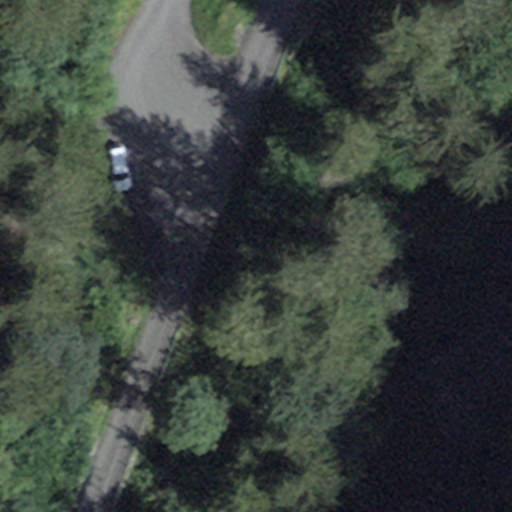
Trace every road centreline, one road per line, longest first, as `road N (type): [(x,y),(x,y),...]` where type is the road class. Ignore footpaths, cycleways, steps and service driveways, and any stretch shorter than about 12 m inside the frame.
road 1 (unclassified): [(93,511),(282,0)]
road 2 (track): [(196,235),(155,84),(165,0)]
